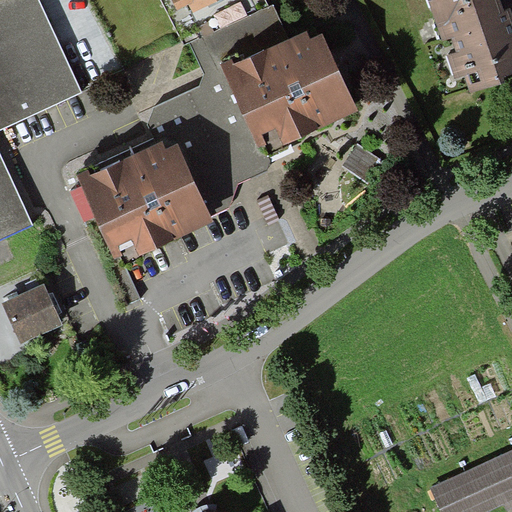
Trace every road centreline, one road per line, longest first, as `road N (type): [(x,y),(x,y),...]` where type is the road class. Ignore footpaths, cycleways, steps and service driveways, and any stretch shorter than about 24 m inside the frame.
road 1 (residential): [(511,178),(455,201),(269,336),(3,464)]
road 2 (unknown): [(227,359),(302,511)]
